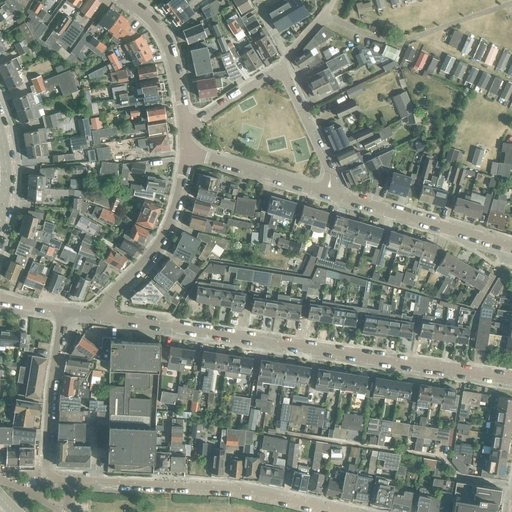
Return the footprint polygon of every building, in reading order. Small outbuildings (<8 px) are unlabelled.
[(4,4),(0,6),(0,14),(8,8),(12,5),(8,0),(6,0),(3,2),(4,4)] [(8,0),(12,5),(15,10),(19,14),(24,6),(25,6),(28,0),(8,0)] [(37,1),(34,0),(33,0),(29,8),(26,12),(29,14),(27,17),(30,19),(33,20),(42,4),(41,4),(42,3),(38,1),(37,1)] [(85,0),(78,10),(84,14),(82,17),(85,20),(88,16),(89,17),(100,2),(96,0),(85,0)] [(184,0),(161,0),(164,5),(161,7),(166,13),(169,10),(171,14),(187,3),(184,0)] [(178,24),(179,24),(194,13),(191,8),(200,0),(190,0),(187,3),(171,14),(174,18),(171,20),(175,26),(178,24)] [(203,12),(200,14),(201,16),(204,15),(206,18),(210,16),(213,14),(222,9),(216,0),(215,0),(208,4),(201,8),(203,12)] [(241,14),(252,7),(247,0),(240,0),(235,3),(241,14)] [(286,0),(287,4),(269,14),(277,28),(295,17),(297,21),(308,14),(299,0),(286,0)] [(370,0),(356,4),(358,13),(373,10),(370,0)] [(12,5),(8,8),(0,14),(0,21),(11,13),(15,10),(12,5)] [(103,26),(104,25),(109,28),(119,15),(112,10),(112,11),(108,8),(98,23),(95,27),(99,29),(101,26),(103,26)] [(42,11),(38,17),(46,23),(50,16),(42,11)] [(245,15),(240,18),(250,34),(261,27),(253,14),(247,18),(245,15)] [(125,20),(119,15),(109,28),(113,32),(112,34),(113,34),(110,38),(117,44),(122,39),(133,31),(126,25),(128,23),(125,21),(125,20)] [(59,26),(57,25),(44,42),(38,38),(35,42),(43,58),(57,52),(50,48),(55,42),(71,20),(70,20),(71,18),(68,16),(67,17),(66,16),(59,26)] [(16,20),(19,25),(24,22),(20,17),(16,20)] [(239,17),(228,24),(237,40),(245,35),(240,28),(244,25),(239,17)] [(34,41),(35,42),(46,27),(34,18),(33,20),(33,21),(30,24),(28,28),(34,41)] [(58,38),(69,47),(83,29),(79,26),(80,25),(73,20),(65,32),(63,31),(58,38)] [(17,26),(24,39),(27,44),(31,42),(34,41),(28,28),(25,24),(24,22),(19,25),(17,26)] [(202,29),(200,23),(183,30),(183,32),(182,33),(183,36),(185,37),(188,43),(209,34),(207,27),(202,29)] [(214,24),(209,26),(214,37),(222,33),(218,23),(214,24)] [(265,35),(268,33),(264,26),(258,30),(261,35),(253,39),(264,58),(275,52),(265,35)] [(305,53),(294,60),(296,61),(295,63),(296,65),(298,66),(300,68),(307,64),(310,68),(321,61),(316,54),(313,56),(309,51),(317,45),(335,34),(322,26),(310,40),(302,49),(305,53)] [(452,29),(449,45),(457,46),(460,31),(452,29)] [(129,49),(131,54),(147,46),(143,38),(142,39),(140,35),(138,36),(133,31),(122,39),(126,43),(124,44),(127,49),(129,49)] [(88,39),(84,44),(92,50),(99,41),(92,36),(90,40),(88,39)] [(461,52),(467,54),(473,38),(467,36),(461,52)] [(24,39),(14,44),(17,50),(25,45),(27,44),(24,39)] [(106,46),(99,41),(92,50),(100,56),(103,53),(104,51),(103,50),(106,46)] [(474,58),(481,60),(486,43),(478,41),(474,58)] [(34,47),(31,42),(27,44),(25,45),(28,50),(34,47)] [(50,48),(57,52),(61,47),(55,42),(50,48)] [(226,44),(220,46),(223,53),(229,51),(229,50),(226,44)] [(359,44),(356,46),(358,50),(360,49),(369,66),(386,58),(359,44)] [(395,59),(400,49),(386,44),(382,54),(395,59)] [(28,50),(25,45),(17,50),(20,55),(28,50)] [(241,50),(237,52),(239,56),(249,71),(261,64),(249,45),(246,47),(241,50)] [(491,45),(484,62),(491,65),(499,48),(491,45)] [(134,59),(132,60),(135,65),(139,63),(140,65),(154,62),(149,53),(150,53),(147,46),(131,54),(134,59)] [(191,62),(192,62),(209,59),(206,46),(195,49),(189,50),(191,56),(189,56),(189,57),(189,61),(191,62)] [(412,61),(416,49),(407,46),(403,58),(412,61)] [(229,50),(235,59),(239,56),(237,52),(234,47),(229,50)] [(332,47),(322,52),(327,61),(337,56),(332,47)] [(108,62),(109,64),(117,60),(111,49),(100,57),(103,61),(108,58),(110,61),(108,62)] [(422,72),(428,53),(419,50),(412,69),(422,72)] [(503,50),(496,66),(504,69),(511,54),(503,50)] [(229,51),(219,55),(226,71),(228,76),(231,74),(233,77),(239,73),(241,75),(240,76),(241,76),(242,75),(234,64),(229,51)] [(80,52),(77,56),(83,61),(86,57),(80,52)] [(439,68),(448,72),(455,57),(447,53),(439,68)] [(342,61),(339,55),(337,56),(327,61),(325,62),(328,68),(342,61)] [(15,57),(0,64),(0,71),(3,77),(16,71),(16,72),(21,69),(15,57)] [(434,71),(438,59),(432,57),(428,69),(434,71)] [(212,71),(209,59),(192,62),(192,63),(191,64),(190,65),(191,69),(192,69),(194,69),(195,75),(212,71)] [(117,60),(109,64),(94,71),(96,76),(103,74),(102,71),(108,68),(110,72),(114,69),(115,70),(121,67),(117,60)] [(459,60),(453,74),(461,78),(467,64),(459,60)] [(54,67),(57,73),(67,69),(64,63),(54,67)] [(154,64),(137,67),(139,79),(157,76),(154,64)] [(471,66),(466,81),(473,83),(478,68),(471,66)] [(306,78),(311,89),(313,88),(326,82),(334,78),(332,71),(330,72),(328,68),(306,78)] [(116,71),(116,72),(110,73),(112,83),(118,82),(127,80),(126,75),(130,74),(129,69),(116,71)] [(77,91),(69,70),(42,81),(46,90),(58,86),(62,96),(77,91)] [(16,72),(16,71),(3,77),(8,89),(22,83),(16,72)] [(476,85),(484,89),(490,74),(483,71),(476,85)] [(42,81),(40,75),(31,79),(33,85),(42,81)] [(488,91),(495,94),(502,79),(495,76),(488,91)] [(220,77),(213,78),(196,81),(198,97),(216,94),(215,88),(222,87),(220,77)] [(334,78),(326,82),(313,88),(318,99),(340,88),(337,83),(339,83),(336,77),(334,78)] [(140,83),(135,84),(136,89),(140,88),(142,94),(160,91),(159,84),(159,83),(158,83),(157,79),(140,83)] [(31,90),(31,92),(33,95),(46,90),(42,81),(33,85),(35,88),(31,90)] [(500,96),(508,100),(511,89),(511,83),(507,81),(500,96)] [(359,84),(358,84),(345,90),(346,91),(349,99),(362,92),(366,90),(362,84),(362,83),(359,84)] [(125,86),(111,88),(113,99),(119,98),(127,97),(125,86)] [(84,103),(90,103),(88,90),(82,91),(84,103)] [(80,97),(78,91),(70,94),(72,99),(80,97)] [(127,97),(119,98),(121,106),(135,103),(136,107),(161,102),(161,99),(161,98),(160,91),(142,94),(127,97)] [(398,103),(397,103),(399,109),(398,110),(401,117),(407,115),(406,114),(413,112),(407,99),(408,99),(405,91),(395,96),(398,103)] [(26,94),(12,98),(17,111),(30,106),(36,104),(33,95),(31,92),(26,94)] [(334,108),(338,117),(357,109),(353,100),(334,108)] [(36,104),(30,106),(17,111),(21,123),(40,116),(37,109),(41,108),(39,103),(36,104)] [(91,103),(84,104),(86,116),(93,115),(91,103)] [(147,117),(141,118),(141,122),(144,122),(148,121),(165,118),(165,117),(165,116),(165,113),(164,112),(163,106),(146,109),(147,113),(147,117)] [(139,108),(125,110),(126,116),(140,114),(139,108)] [(407,116),(409,124),(420,122),(418,112),(412,113),(407,116)] [(55,119),(54,113),(41,117),(43,123),(55,119)] [(89,119),(91,130),(101,129),(99,117),(89,119)] [(43,123),(44,128),(47,128),(57,125),(55,119),(43,123)] [(165,120),(147,123),(149,135),(167,133),(167,131),(169,130),(168,126),(166,125),(165,120)] [(141,122),(126,124),(127,133),(138,132),(138,130),(145,129),(144,122),(141,122)] [(371,134),(369,128),(346,139),(341,126),(333,129),(331,125),(324,128),(326,133),(327,135),(325,136),(328,141),(329,141),(334,150),(342,147),(343,148),(372,135),(371,134)] [(100,143),(99,137),(117,134),(117,133),(121,132),(120,126),(116,127),(116,126),(91,131),(93,144),(100,143)] [(391,133),(387,126),(371,134),(372,135),(361,140),(355,143),(357,149),(361,150),(368,146),(370,150),(378,147),(376,144),(382,141),(381,138),(391,133)] [(22,139),(24,140),(25,145),(40,143),(46,142),(44,133),(48,132),(47,128),(44,128),(36,129),(36,130),(23,133),(23,134),(22,135),(22,139)] [(147,136),(124,139),(127,153),(138,151),(137,148),(147,146),(148,152),(167,149),(166,142),(167,141),(167,138),(165,137),(165,135),(148,138),(147,136)] [(86,148),(85,136),(69,138),(71,150),(86,148)] [(421,140),(418,142),(417,141),(414,142),(415,144),(416,144),(419,151),(424,149),(421,140)] [(25,145),(27,158),(48,155),(46,142),(40,143),(25,145)] [(505,151),(511,152),(511,143),(502,142),(501,151),(505,152),(505,151)] [(96,148),(96,150),(97,161),(110,159),(108,146),(96,148)] [(341,165),(345,163),(348,170),(364,162),(372,159),(369,152),(360,156),(358,151),(355,153),(352,146),(336,154),(333,156),(337,166),(341,165)] [(449,148),(445,159),(454,162),(458,151),(449,148)] [(389,163),(393,149),(372,159),(364,162),(368,171),(381,165),(388,167),(389,163)] [(483,151),(475,149),(471,164),(479,166),(483,151)] [(95,161),(94,150),(87,151),(89,162),(95,161)] [(511,164),(511,152),(505,151),(505,152),(503,163),(511,164)] [(432,159),(425,158),(420,176),(426,178),(432,159)] [(118,163),(101,161),(99,174),(116,176),(118,163)] [(132,163),(131,172),(143,174),(144,164),(145,161),(132,163)] [(370,174),(368,171),(364,162),(348,170),(341,173),(347,187),(358,182),(360,182),(360,181),(367,178),(372,179),(370,174)] [(499,163),(493,163),(490,177),(491,177),(496,178),(497,175),(499,163)] [(450,166),(446,180),(455,183),(457,177),(460,168),(460,166),(455,164),(454,166),(453,166),(453,167),(450,166)] [(71,166),(71,173),(82,172),(82,167),(82,165),(71,166)] [(28,174),(28,187),(49,189),(49,183),(44,183),(44,175),(54,176),(54,167),(40,168),(40,175),(28,174)] [(465,170),(465,169),(460,168),(457,177),(455,183),(460,185),(464,172),(466,173),(467,170),(465,170)] [(387,190),(404,195),(409,197),(412,188),(416,175),(410,173),(411,173),(410,177),(393,172),(387,190)] [(199,174),(196,186),(198,186),(216,190),(218,186),(220,179),(199,174)] [(154,178),(154,177),(142,175),(140,185),(130,184),(129,188),(145,190),(162,192),(163,191),(164,191),(165,190),(165,186),(165,185),(164,185),(164,180),(154,178)] [(424,180),(418,199),(430,203),(435,188),(438,178),(431,176),(430,182),(424,180)] [(382,187),(388,189),(390,179),(385,177),(382,187)] [(496,178),(491,177),(488,186),(493,188),(496,178)] [(430,203),(443,206),(447,192),(440,190),(443,180),(438,178),(435,188),(430,203)] [(70,189),(80,189),(80,182),(71,181),(70,189)] [(237,185),(228,183),(228,187),(220,185),(219,191),(236,195),(237,189),(236,189),(237,185)] [(214,196),(216,190),(198,186),(195,198),(217,203),(218,198),(214,196)] [(49,189),(28,187),(27,200),(43,201),(43,193),(48,193),(49,189)] [(152,200),(155,192),(134,189),(133,195),(152,200)] [(465,213),(464,215),(474,218),(474,216),(479,217),(483,206),(488,208),(491,195),(486,193),(485,196),(472,192),(470,197),(469,201),(465,213)] [(114,193),(111,201),(121,205),(122,201),(118,199),(120,195),(114,193)] [(272,196),(270,196),(266,211),(273,213),(272,218),(277,219),(279,215),(283,199),(277,198),(278,196),(272,194),(272,196)] [(121,205),(111,201),(95,195),(92,202),(114,211),(115,207),(119,208),(121,205)] [(453,209),(465,213),(469,201),(470,197),(465,195),(463,200),(456,197),(453,209)] [(242,198),(237,197),(234,214),(253,216),(256,200),(248,199),(248,196),(243,196),(242,198)] [(81,198),(73,197),(72,208),(80,209),(81,200),(81,198)] [(220,207),(231,210),(234,200),(222,197),(220,207)] [(295,203),(283,199),(279,215),(277,219),(282,221),(284,216),(291,218),(295,203)] [(489,211),(496,212),(498,200),(497,200),(493,199),(489,211)] [(79,213),(83,215),(89,203),(81,200),(80,209),(79,213)] [(144,200),(140,211),(157,218),(159,211),(158,211),(160,206),(144,200)] [(209,204),(195,201),(192,212),(210,217),(212,211),(208,210),(209,204)] [(303,205),(298,220),(311,224),(315,209),(303,205)] [(116,215),(115,214),(102,208),(99,207),(94,216),(112,225),(116,215)] [(72,208),(67,222),(74,226),(79,213),(80,209),(72,208)] [(328,212),(315,209),(311,224),(310,228),(311,230),(313,231),(317,232),(320,232),(322,232),(326,233),(328,225),(325,223),(328,212)] [(25,215),(23,220),(35,223),(37,218),(38,218),(42,219),(43,213),(28,210),(28,211),(27,215),(25,215)] [(157,218),(140,211),(135,222),(151,228),(153,223),(154,224),(157,218)] [(497,229),(504,231),(507,213),(496,212),(489,211),(486,222),(498,224),(497,229)] [(83,215),(79,213),(74,226),(97,238),(101,225),(83,215)] [(336,215),(335,215),(329,235),(337,237),(333,249),(338,250),(341,238),(347,218),(342,217),(342,215),(341,215),(338,214),(337,214),(336,215)] [(210,228),(211,226),(212,220),(191,215),(191,217),(189,218),(188,221),(189,222),(188,227),(210,232),(211,228),(210,228)] [(249,223),(228,218),(227,224),(228,224),(248,229),(249,223)] [(359,221),(347,218),(341,238),(353,242),(359,221)] [(43,226),(35,223),(23,220),(19,234),(23,235),(20,242),(32,246),(35,240),(39,230),(41,231),(43,226)] [(215,227),(214,231),(225,234),(228,224),(227,224),(212,220),(211,226),(215,227)] [(364,245),(365,243),(370,225),(359,221),(353,242),(364,245)] [(147,232),(148,230),(134,223),(130,231),(125,229),(122,237),(124,238),(129,241),(131,237),(142,243),(145,237),(146,237),(148,233),(147,232)] [(382,228),(370,225),(365,243),(377,247),(382,228)] [(35,240),(39,242),(42,243),(43,243),(45,244),(50,233),(41,231),(39,230),(35,240)] [(259,231),(251,230),(250,246),(258,247),(259,231)] [(90,241),(92,237),(81,231),(77,238),(95,247),(97,244),(90,241)] [(396,253),(397,249),(402,234),(390,231),(385,245),(386,245),(385,249),(396,253)] [(179,241),(178,243),(194,251),(200,240),(195,238),(183,232),(181,237),(180,237),(178,241),(179,241)] [(229,241),(198,232),(195,238),(200,240),(207,243),(200,254),(206,257),(211,250),(220,255),(229,241)] [(272,239),(270,243),(276,245),(278,238),(279,234),(274,232),(272,239)] [(413,238),(402,234),(397,249),(396,253),(407,256),(409,252),(413,238)] [(100,240),(112,247),(113,244),(102,238),(100,240)] [(120,244),(117,242),(114,246),(131,255),(137,246),(129,241),(124,238),(120,244)] [(278,238),(276,245),(287,248),(289,241),(278,238)] [(420,256),(425,241),(413,238),(409,252),(420,256)] [(43,243),(42,243),(39,242),(35,240),(32,246),(29,253),(29,254),(34,255),(34,254),(38,256),(38,255),(43,243)] [(19,264),(21,265),(20,267),(24,268),(29,254),(29,253),(32,246),(20,242),(19,241),(15,251),(18,253),(14,262),(19,264)] [(78,253),(86,256),(94,260),(97,252),(91,250),(92,246),(82,241),(78,253)] [(299,244),(289,241),(287,248),(297,251),(299,244)] [(436,245),(425,241),(420,256),(428,258),(426,263),(434,265),(442,248),(436,246),(436,245)] [(45,244),(43,243),(38,255),(43,257),(48,245),(45,244)] [(194,251),(178,243),(177,245),(176,245),(174,249),(175,249),(172,255),(188,263),(189,263),(189,262),(194,251)] [(269,245),(261,243),(260,249),(268,251),(269,245)] [(52,261),(57,249),(48,245),(43,257),(47,258),(46,259),(52,261)] [(322,247),(315,245),(312,255),(318,257),(319,258),(322,247)] [(67,263),(68,260),(73,262),(76,254),(63,248),(59,256),(64,258),(63,261),(67,263)] [(379,250),(375,248),(370,263),(368,262),(365,270),(373,272),(375,264),(379,250)] [(110,249),(104,260),(119,268),(120,267),(122,267),(124,264),(123,262),(125,257),(110,249)] [(379,250),(375,264),(380,266),(384,251),(379,250)] [(449,271),(456,258),(445,252),(438,265),(449,271)] [(92,276),(94,273),(94,272),(98,261),(94,260),(86,256),(78,253),(72,268),(81,271),(87,274),(92,276)] [(311,255),(310,255),(302,274),(309,276),(315,263),(318,258),(318,257),(312,255),(311,255)] [(333,268),(334,262),(319,258),(318,257),(318,258),(315,263),(333,268)] [(163,266),(161,268),(175,280),(182,272),(183,270),(169,258),(166,263),(165,262),(162,265),(163,266)] [(466,264),(456,258),(449,271),(459,277),(466,264)] [(21,265),(19,264),(14,262),(10,260),(4,276),(15,281),(17,274),(20,267),(21,265)] [(37,276),(39,272),(35,271),(39,263),(33,260),(30,268),(29,268),(23,284),(22,287),(27,289),(28,286),(32,288),(35,282),(33,281),(36,275),(37,276)] [(94,272),(94,273),(92,276),(91,279),(89,283),(99,289),(95,294),(97,295),(101,291),(100,289),(108,282),(107,280),(109,276),(102,272),(104,269),(106,270),(109,265),(99,260),(98,261),(94,272)] [(333,268),(345,271),(346,267),(347,263),(335,260),(334,262),(333,268)] [(196,273),(201,268),(189,262),(189,263),(188,263),(186,267),(196,273)] [(39,263),(35,271),(39,272),(37,276),(36,275),(33,281),(35,282),(32,288),(35,289),(34,291),(39,293),(40,291),(47,275),(41,273),(44,265),(39,263)] [(209,263),(202,271),(211,273),(213,264),(209,263)] [(225,266),(213,264),(211,273),(223,275),(225,266)] [(477,270),(466,264),(459,277),(465,281),(464,283),(468,286),(469,283),(477,270)] [(54,265),(52,271),(45,288),(50,290),(50,292),(53,293),(55,292),(56,293),(60,283),(63,284),(66,277),(58,274),(60,268),(54,265)] [(193,279),(196,273),(186,267),(183,270),(182,272),(186,275),(193,279)] [(236,267),(236,272),(235,274),(240,275),(241,272),(247,273),(246,280),(251,280),(253,270),(236,267)] [(157,281),(155,283),(160,287),(165,292),(166,290),(167,290),(173,283),(175,284),(177,281),(175,280),(161,268),(160,269),(159,268),(156,272),(157,273),(153,278),(157,281)] [(316,270),(310,281),(324,284),(325,276),(326,270),(319,268),(317,268),(316,270)] [(258,282),(258,279),(268,280),(269,272),(253,270),(251,280),(251,281),(258,282)] [(335,278),(336,272),(326,270),(325,276),(335,278)] [(477,270),(469,283),(480,289),(478,294),(476,293),(469,306),(476,308),(485,292),(495,276),(489,273),(487,276),(477,270)] [(415,274),(405,271),(402,282),(411,285),(415,274)] [(269,284),(279,286),(281,274),(271,273),(269,284)] [(83,298),(89,283),(91,279),(92,276),(87,274),(84,279),(79,277),(75,286),(72,292),(72,294),(83,298)] [(186,275),(180,285),(186,289),(193,279),(186,275)] [(349,282),(357,284),(358,278),(350,276),(350,280),(349,282)] [(401,279),(391,276),(388,283),(398,286),(401,279)] [(446,277),(442,283),(435,296),(442,298),(450,284),(449,284),(452,280),(446,276),(446,277)] [(498,277),(489,292),(496,296),(504,281),(498,277)] [(152,302),(154,302),(162,295),(157,290),(160,287),(155,283),(151,280),(150,281),(149,281),(145,286),(142,286),(142,289),(138,292),(137,291),(129,298),(130,301),(144,302),(145,301),(148,301),(150,303),(152,302)] [(195,300),(194,301),(206,303),(209,288),(209,283),(197,281),(195,281),(185,298),(195,300)] [(210,282),(209,283),(209,288),(206,303),(219,305),(221,290),(222,284),(210,282)] [(219,305),(230,306),(233,291),(234,285),(222,284),(221,290),(219,305)] [(234,285),(233,291),(230,306),(230,310),(242,312),(243,302),(245,303),(247,295),(245,294),(245,293),(237,292),(238,286),(234,285)] [(160,287),(157,290),(162,295),(165,297),(164,299),(169,302),(172,297),(167,293),(167,294),(165,292),(160,287)] [(415,300),(413,313),(418,314),(421,296),(405,291),(404,298),(415,300)] [(459,292),(454,301),(458,303),(462,297),(463,294),(459,292)] [(250,312),(262,314),(265,299),(257,298),(258,295),(253,294),(250,312)] [(266,294),(265,299),(262,314),(274,316),(277,301),(269,300),(270,295),(266,294)] [(274,316),(286,318),(289,303),(290,295),(278,294),(277,301),(274,316)] [(481,305),(480,307),(491,309),(492,302),(493,302),(494,298),(487,294),(481,305)] [(422,315),(426,316),(429,298),(421,296),(418,314),(422,315)] [(306,318),(318,320),(321,305),(314,304),(314,301),(309,300),(306,318)] [(321,305),(318,320),(330,322),(333,303),(321,301),(321,305)] [(300,305),(289,303),(286,318),(298,320),(300,305)] [(342,324),(345,309),(345,305),(333,303),(330,322),(342,324)] [(349,309),(345,309),(342,324),(355,326),(357,307),(350,306),(349,309)] [(468,309),(460,307),(458,320),(462,321),(463,314),(467,314),(468,309)] [(491,309),(480,307),(479,318),(491,320),(491,315),(490,315),(491,309)] [(377,310),(376,316),(374,331),(374,334),(374,335),(385,337),(386,333),(388,318),(389,314),(389,313),(382,312),(382,309),(378,308),(377,310)] [(361,334),(374,335),(374,334),(374,331),(376,316),(377,310),(370,309),(369,315),(364,315),(361,334)] [(511,311),(511,312),(497,310),(496,315),(510,317),(509,324),(511,324),(511,311)] [(386,333),(398,335),(400,320),(393,319),(394,314),(389,314),(388,318),(386,333)] [(422,315),(418,336),(431,338),(433,323),(433,321),(434,317),(426,316),(422,315)] [(401,320),(400,320),(398,335),(410,337),(412,322),(401,320)] [(478,320),(474,348),(486,350),(487,344),(486,344),(487,338),(488,338),(488,333),(488,327),(489,327),(490,322),(478,320)] [(431,338),(442,339),(445,324),(445,322),(433,321),(433,323),(431,338)] [(442,339),(454,341),(457,326),(449,325),(450,323),(445,322),(445,324),(442,339)] [(457,324),(457,326),(454,341),(467,343),(469,328),(461,327),(461,325),(457,324)] [(0,328),(0,346),(5,347),(6,340),(10,341),(9,346),(24,347),(23,351),(27,351),(28,344),(29,335),(24,335),(24,332),(23,332),(23,330),(17,330),(17,331),(15,331),(15,332),(2,330),(2,329),(0,328)] [(87,356),(90,358),(109,361),(110,341),(110,337),(102,337),(101,348),(98,347),(81,336),(74,347),(76,348),(71,355),(85,358),(87,356)] [(503,349),(505,349),(511,350),(511,337),(507,336),(507,341),(504,341),(503,349)] [(109,424),(109,425),(108,430),(108,436),(108,442),(108,448),(107,461),(107,472),(153,474),(155,430),(155,428),(149,428),(150,399),(129,398),(129,387),(149,388),(150,373),(158,373),(159,361),(160,347),(160,343),(110,341),(109,361),(109,365),(108,370),(124,371),(124,387),(108,386),(109,405),(109,412),(109,424)] [(175,362),(174,370),(179,371),(179,363),(182,346),(177,346),(177,347),(170,346),(170,348),(160,347),(159,361),(167,362),(168,361),(175,362)] [(187,347),(182,346),(179,363),(179,371),(183,372),(184,364),(191,365),(194,350),(186,349),(187,347)] [(208,372),(207,376),(204,376),(201,391),(209,392),(213,367),(215,351),(215,352),(208,351),(208,350),(203,349),(203,350),(200,366),(201,366),(201,367),(205,368),(208,372)] [(220,352),(215,351),(213,367),(218,368),(217,369),(225,370),(228,353),(227,353),(227,354),(220,353),(220,352)] [(232,355),(232,354),(228,353),(225,370),(224,376),(236,378),(240,355),(239,356),(232,355)] [(21,388),(19,388),(18,394),(25,395),(25,396),(34,397),(38,398),(39,398),(39,397),(41,385),(42,384),(41,384),(44,372),(44,371),(43,371),(45,359),(46,359),(46,358),(45,358),(32,356),(27,355),(25,367),(19,366),(17,382),(22,383),(21,388)] [(245,356),(240,355),(236,378),(241,379),(242,373),(250,374),(252,358),(245,357),(245,356)] [(261,385),(261,382),(269,383),(270,376),(272,360),(272,361),(265,360),(265,359),(260,358),(260,359),(256,384),(261,385)] [(64,368),(63,375),(68,375),(91,379),(92,370),(93,363),(65,359),(64,368)] [(278,361),(272,360),(270,376),(269,383),(282,385),(283,379),(282,379),(285,362),(285,363),(277,362),(278,361)] [(290,364),(290,363),(285,362),(282,379),(283,379),(282,385),(294,387),(295,380),(297,364),(297,365),(290,364)] [(108,372),(108,370),(109,365),(95,363),(94,370),(100,371),(108,372)] [(302,365),(297,364),(295,380),(299,381),(299,382),(307,383),(310,367),(302,366),(302,365)] [(327,392),(327,391),(330,369),(330,370),(323,369),(323,368),(318,367),(318,368),(314,390),(327,392)] [(335,370),(330,369),(327,391),(332,392),(333,387),(340,388),(342,371),(342,372),(335,371),(335,370)] [(90,396),(96,396),(97,390),(98,390),(100,371),(94,370),(92,370),(91,379),(89,389),(91,390),(90,396)] [(352,392),(352,390),(355,373),(354,374),(347,373),(347,372),(342,371),(340,388),(339,390),(340,390),(352,392)] [(355,373),(352,390),(352,392),(357,393),(358,391),(365,392),(367,376),(359,375),(360,374),(355,373)] [(68,375),(63,375),(60,394),(79,397),(88,398),(89,389),(91,379),(68,375)] [(387,379),(375,377),(372,395),(384,397),(385,394),(387,379)] [(399,381),(387,379),(385,394),(384,397),(389,398),(396,399),(397,396),(399,381)] [(409,398),(411,383),(399,381),(397,396),(396,399),(401,400),(401,397),(409,398)] [(428,401),(431,386),(419,384),(416,399),(415,406),(427,408),(428,401)] [(182,385),(182,387),(178,386),(177,397),(191,399),(192,389),(193,389),(187,388),(187,385),(182,385)] [(443,388),(431,386),(428,401),(440,403),(443,388)] [(455,390),(443,388),(440,403),(440,408),(445,409),(446,404),(453,405),(455,390)] [(161,391),(160,402),(166,403),(166,402),(174,404),(176,393),(161,391)] [(480,394),(463,391),(462,391),(460,404),(466,405),(478,407),(480,394)] [(59,398),(59,410),(79,411),(79,400),(79,399),(79,397),(60,394),(60,398),(59,398)] [(250,398),(233,396),(232,407),(231,412),(247,415),(250,398)] [(511,398),(498,396),(496,409),(511,411),(511,398)] [(102,412),(102,411),(109,412),(109,405),(102,405),(103,401),(96,400),(96,398),(90,398),(90,400),(89,400),(89,408),(94,408),(94,411),(97,411),(102,412)] [(17,399),(16,399),(14,410),(15,410),(13,422),(14,422),(30,425),(31,425),(32,424),(31,424),(33,413),(35,413),(35,414),(36,414),(36,413),(38,404),(38,403),(37,402),(37,403),(33,402),(17,399)] [(260,408),(260,411),(265,412),(266,401),(261,400),(261,403),(255,402),(254,407),(260,408)] [(280,414),(279,420),(288,422),(291,405),(286,404),(282,403),(280,414)] [(291,405),(288,422),(305,424),(306,418),(308,406),(301,405),(301,406),(291,405)] [(306,418),(305,424),(321,427),(322,421),(324,410),(324,408),(313,407),(308,406),(306,418)] [(494,422),(511,424),(511,416),(511,411),(496,409),(490,408),(488,420),(490,421),(494,422)] [(250,409),(247,429),(254,430),(258,410),(250,409)] [(79,411),(59,410),(58,419),(80,421),(80,416),(89,416),(89,411),(81,411),(79,411)] [(109,424),(109,412),(102,411),(102,412),(97,411),(97,424),(109,424)] [(341,420),(340,428),(346,429),(348,414),(344,413),(342,420),(341,420)] [(348,414),(346,429),(347,429),(347,428),(363,431),(365,416),(359,415),(348,414)] [(381,420),(369,418),(366,433),(378,434),(379,431),(381,420)] [(169,447),(169,453),(178,454),(178,451),(184,451),(184,448),(185,445),(185,444),(181,444),(182,419),(175,419),(171,419),(170,446),(170,448),(169,447)] [(390,437),(391,433),(393,422),(381,420),(379,431),(381,431),(381,436),(384,436),(390,437)] [(487,428),(486,433),(494,434),(509,437),(511,424),(494,422),(490,421),(489,428),(487,428)] [(393,422),(391,433),(406,435),(407,424),(402,423),(393,422)] [(73,435),(73,429),(73,423),(58,423),(57,439),(73,439),(73,435)] [(200,438),(202,425),(194,424),(192,437),(200,438)] [(411,436),(423,438),(425,426),(409,424),(407,435),(411,436)] [(0,443),(11,443),(11,441),(12,426),(0,426),(0,443)] [(12,426),(11,441),(19,441),(33,443),(34,443),(35,429),(12,426)] [(436,428),(425,426),(423,438),(435,440),(436,428)] [(441,441),(447,441),(449,430),(436,428),(435,440),(441,441)] [(449,428),(449,430),(447,441),(441,441),(440,444),(450,446),(453,428),(449,428)] [(227,429),(226,442),(226,444),(243,446),(243,443),(244,438),(245,430),(227,429)] [(252,431),(245,430),(244,438),(243,443),(251,444),(252,431)] [(493,439),(492,447),(507,449),(509,437),(494,434),(493,439)] [(260,449),(273,451),(275,437),(263,435),(260,449)] [(389,447),(390,437),(384,436),(382,446),(389,447)] [(275,437),(273,451),(277,452),(284,453),(287,440),(275,437)] [(377,445),(378,438),(370,437),(368,443),(377,445)] [(79,446),(79,450),(71,450),(71,441),(73,441),(73,439),(57,439),(56,463),(58,465),(89,466),(90,447),(79,446)] [(19,441),(11,441),(11,443),(0,443),(0,453),(4,458),(6,458),(5,465),(19,465),(19,441)] [(33,450),(33,443),(19,441),(19,465),(34,465),(34,450),(33,450)] [(226,444),(226,442),(220,441),(220,449),(213,448),(212,457),(211,457),(209,458),(209,461),(210,463),(212,463),(211,473),(222,475),(222,474),(223,474),(226,444)] [(314,451),(321,452),(329,454),(330,444),(316,441),(314,451)] [(206,454),(207,443),(198,442),(197,453),(206,454)] [(312,450),(313,443),(306,442),(305,449),(312,450)] [(460,445),(458,454),(464,455),(470,456),(472,445),(460,443),(460,445)] [(343,454),(341,454),(341,445),(331,444),(330,460),(343,460),(343,454)] [(167,470),(168,470),(169,453),(169,447),(170,448),(170,446),(155,446),(153,469),(155,469),(155,470),(167,471),(167,470)] [(348,457),(358,459),(360,449),(350,447),(348,457)] [(505,462),(507,449),(492,447),(491,454),(484,453),(483,458),(488,459),(505,462)] [(298,449),(290,449),(288,469),(296,470),(298,449)] [(178,454),(169,453),(168,470),(168,471),(173,472),(173,470),(184,471),(185,455),(185,451),(184,451),(178,451),(178,454)] [(272,465),(271,467),(268,483),(280,485),(284,465),(285,460),(276,458),(277,452),(273,451),(271,457),(273,457),(272,465)] [(311,471),(306,492),(311,493),(311,490),(320,492),(324,474),(316,473),(317,469),(319,469),(321,452),(314,451),(311,471)] [(399,455),(378,451),(377,459),(384,460),(383,467),(396,470),(399,455)] [(260,465),(257,480),(268,483),(271,467),(265,466),(266,461),(263,460),(265,453),(260,452),(260,465)] [(458,454),(452,453),(451,461),(460,473),(468,475),(468,470),(463,463),(464,455),(458,454)] [(230,456),(230,459),(228,475),(240,476),(242,460),(237,460),(237,457),(230,456)] [(377,457),(370,456),(367,473),(373,474),(377,457)] [(247,480),(257,481),(257,480),(259,458),(244,457),(242,476),(247,476),(247,480)] [(435,460),(423,458),(421,466),(434,468),(435,460)] [(503,474),(505,462),(488,459),(483,458),(480,477),(493,478),(494,473),(503,474)] [(442,479),(439,479),(440,475),(441,475),(441,471),(447,467),(443,462),(435,460),(434,468),(431,485),(441,486),(442,479)] [(357,466),(349,464),(347,470),(348,470),(342,498),(351,500),(351,498),(356,474),(357,468),(356,468),(357,466)] [(405,467),(398,465),(396,474),(404,476),(405,467)] [(334,477),(342,479),(343,472),(335,470),(334,477)] [(308,474),(294,471),(291,487),(305,490),(308,474)] [(366,476),(356,474),(351,498),(361,500),(361,502),(367,503),(372,478),(366,476)] [(329,476),(325,494),(339,497),(343,479),(342,479),(334,477),(329,476)] [(392,479),(375,476),(369,503),(370,503),(370,501),(380,503),(379,505),(388,507),(394,480),(392,480),(392,479)] [(453,481),(442,479),(441,486),(440,490),(439,498),(435,511),(446,511),(449,501),(449,500),(453,481)] [(455,481),(450,511),(496,511),(498,508),(501,489),(482,486),(455,481)] [(392,493),(393,493),(390,508),(406,511),(408,511),(411,498),(414,499),(416,493),(393,488),(392,493)] [(418,494),(414,511),(415,511),(425,511),(429,495),(425,494),(426,490),(425,488),(421,488),(419,489),(418,494)] [(430,494),(429,495),(425,511),(435,511),(439,498),(434,497),(435,491),(430,490),(430,494)]
